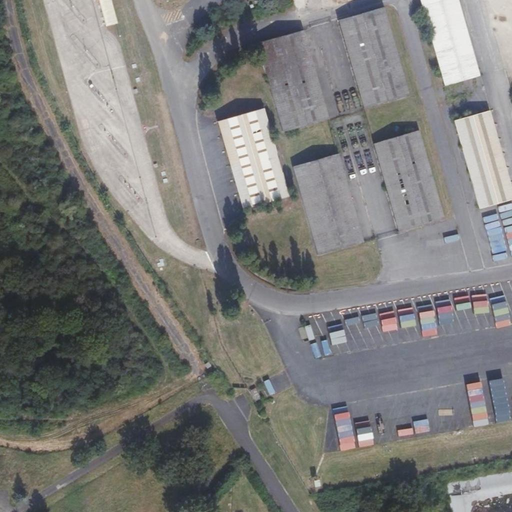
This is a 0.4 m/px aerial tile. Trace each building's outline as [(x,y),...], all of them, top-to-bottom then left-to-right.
[(110,0),(98,0),(104,24),(116,21),(110,0)] [(422,0),(445,82),(480,72),(459,0),(422,0)] [(339,19),(364,109),(407,98),(383,8),(339,19)] [(257,42),(284,129),(328,116),(301,28),(257,42)] [(290,196),(263,106),(216,120),(244,210),(290,196)] [(478,209),(511,199),(511,195),(488,111),(453,121),(478,209)] [(375,143),(399,232),(443,220),(418,131),(402,136),(375,143)] [(335,151),(292,164),(319,255),(363,242),(335,151)] [(493,314),(507,312),(503,286),(488,289),(493,314)] [(469,290),(477,323),(491,320),(483,287),(469,290)] [(422,331),(436,329),(432,299),(417,301),(422,331)] [(378,429),(379,441),(392,439),(390,427),(378,429)] [(356,433),(358,446),(372,443),(370,431),(356,433)]
